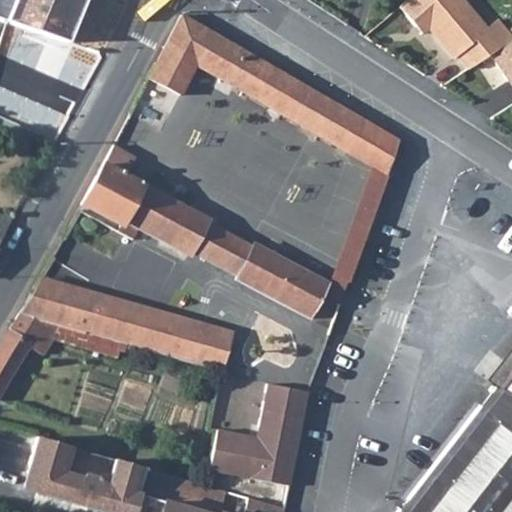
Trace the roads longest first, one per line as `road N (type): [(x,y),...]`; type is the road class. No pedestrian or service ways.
road 1 (residential): [(468,141),(427,220),(330,511)]
road 2 (tertiary): [(162,0),(0,294)]
road 3 (residential): [(251,0),(468,141)]
